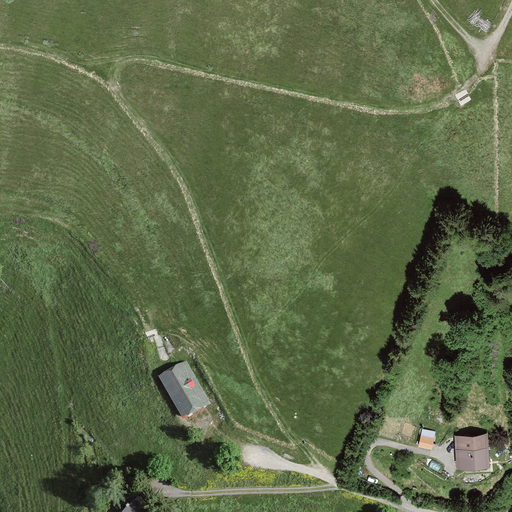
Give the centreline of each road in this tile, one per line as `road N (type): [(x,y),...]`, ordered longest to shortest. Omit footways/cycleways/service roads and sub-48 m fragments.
road 1 (unclassified): [(226,437),(425,511)]
road 2 (track): [(153,480),(180,493),(345,486)]
